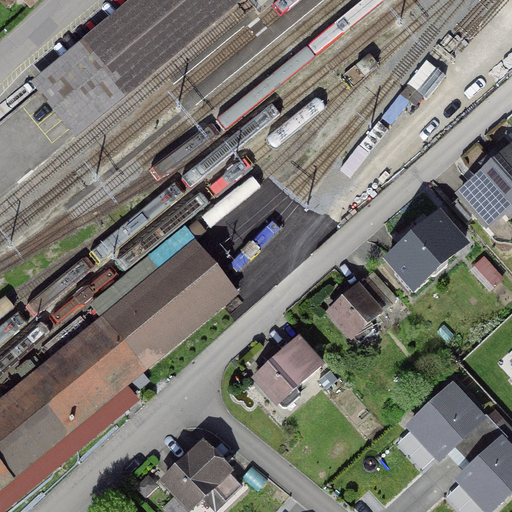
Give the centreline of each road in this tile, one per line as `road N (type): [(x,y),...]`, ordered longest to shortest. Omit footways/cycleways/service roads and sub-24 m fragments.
road 1 (residential): [(180,394),(511,92)]
road 2 (residential): [(322,511),(180,394)]
road 3 (residential): [(56,511),(180,394)]
